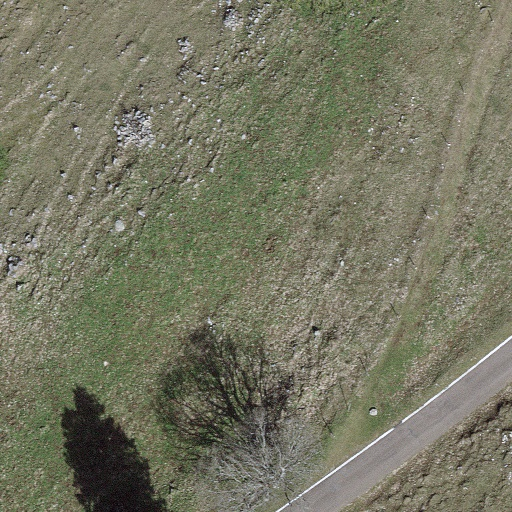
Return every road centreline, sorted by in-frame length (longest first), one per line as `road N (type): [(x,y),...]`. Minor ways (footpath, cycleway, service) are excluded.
road 1 (track): [(505,0),(304,511)]
road 2 (tertiary): [(511,355),(306,511)]
